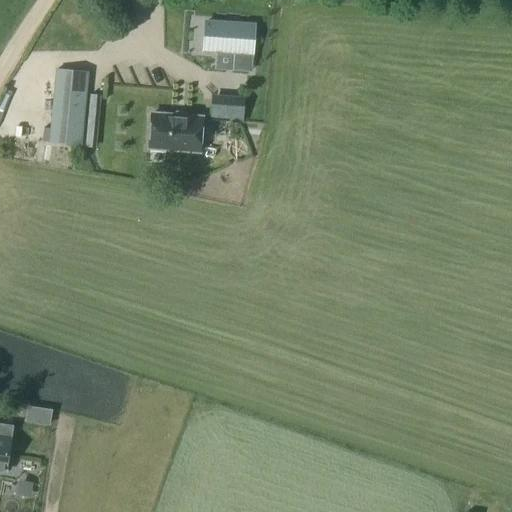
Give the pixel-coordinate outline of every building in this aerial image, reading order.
[(361,60),(418,64),(422,11),(258,0),(167,0),(165,29),(232,33),(231,45),(361,54),(361,60)] [(54,68),(46,144),(82,148),(89,71),(54,68)] [(241,100),(212,98),(210,122),(240,124),(241,100)] [(0,138),(12,139),(14,106),(2,105),(0,138)] [(148,148),(198,152),(201,118),(151,115),(148,148)] [(440,159),(454,161),(455,149),(441,147),(440,159)] [(159,163),(175,163),(175,153),(159,152),(159,163)] [(0,472),(4,473),(9,439),(11,427),(0,425),(0,472)]
